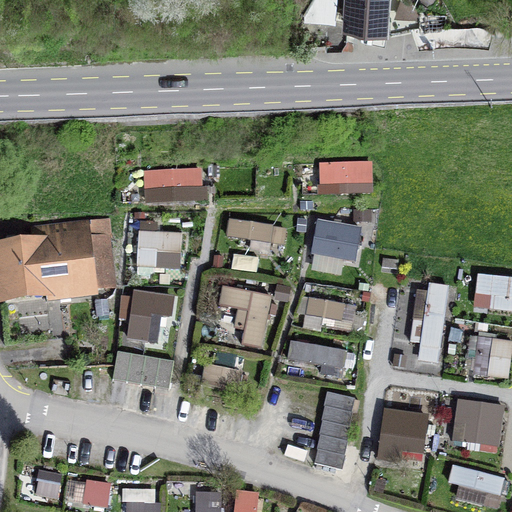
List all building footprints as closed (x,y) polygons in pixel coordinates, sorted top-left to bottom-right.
[(384,0),(347,0),(346,25),(383,27),(384,0)] [(384,0),(383,27),(383,33),(389,33),(421,30),(422,18),(423,11),(403,1),(401,0),(384,0)] [(428,0),(401,0),(403,1),(423,11),(428,0)] [(315,20),(336,21),(337,7),(316,6),(315,20)] [(446,16),(422,18),(421,30),(446,28),(446,16)] [(322,186),(341,185),(341,194),(370,194),(370,184),(371,184),(370,163),(322,165),(322,186)] [(199,171),(147,173),(147,190),(200,189),(199,171)] [(115,284),(110,239),(108,220),(33,229),(34,240),(33,241),(34,248),(0,251),(0,254),(5,297),(115,284)] [(272,228),(231,221),(228,237),(269,244),(272,228)] [(361,230),(318,223),(312,255),(355,262),(361,230)] [(179,265),(181,236),(156,234),(156,225),(142,225),(142,233),(140,233),(138,267),(154,268),(154,265),(162,266),(162,265),(179,265)] [(511,281),(492,279),(490,301),(507,303),(505,314),(511,314),(511,281)] [(312,286),(312,298),(349,299),(349,287),(312,286)] [(270,298),(225,289),(222,306),(240,310),(236,327),(246,329),(242,345),(260,349),(270,298)] [(434,365),(455,368),(464,295),(446,292),(443,297),(432,298),(425,350),(435,351),(434,365)] [(152,296),(135,294),(129,340),(133,340),(146,342),(156,343),(158,328),(148,326),(149,314),(170,317),(172,301),(151,298),(152,296)] [(310,300),(307,316),(341,321),(343,306),(310,300)] [(511,385),(511,345),(483,341),(482,352),(494,354),(490,382),(511,385)] [(293,343),(290,361),(342,370),(345,352),(293,343)] [(132,355),(117,353),(113,381),(127,383),(132,355)] [(146,357),(132,355),(127,383),(141,386),(146,357)] [(160,360),(146,357),(141,386),(155,388),(160,360)] [(174,362),(160,360),(155,388),(169,390),(174,362)] [(207,369),(204,385),(237,391),(240,375),(207,369)] [(351,414),(355,400),(327,393),(324,407),(325,407),(351,414)] [(511,410),(473,404),(470,427),(487,430),(484,446),(511,450),(511,410)] [(353,414),(351,414),(325,407),(321,421),(322,422),(349,428),(353,414)] [(447,419),(400,413),(395,462),(414,464),(415,449),(443,452),(447,419)] [(350,428),(349,428),(322,422),(319,436),(320,436),(347,442),(350,428)] [(348,443),(347,442),(320,436),(317,450),(318,450),(345,457),(348,443)] [(346,457),(345,457),(318,450),(315,464),(342,471),(346,457)] [(60,496),(61,470),(39,469),(38,495),(60,496)] [(511,511),(511,480),(469,471),(464,490),(476,493),(473,504),(506,511),(511,511)] [(86,477),(85,505),(111,506),(113,479),(86,477)] [(85,480),(73,478),(70,500),(81,502),(85,480)] [(158,511),(158,487),(125,487),(125,511),(158,511)] [(222,511),(223,490),(196,489),(195,511),(222,511)] [(236,498),(235,511),(264,511),(265,499),(236,498)]
